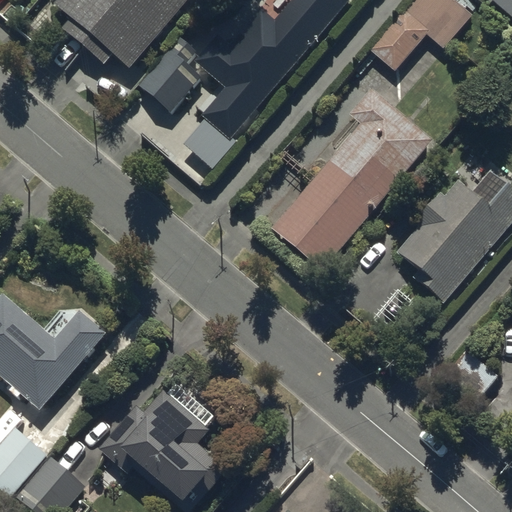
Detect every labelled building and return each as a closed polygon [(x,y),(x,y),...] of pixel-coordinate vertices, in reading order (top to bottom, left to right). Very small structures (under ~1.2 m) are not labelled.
[(71,19),(62,29),(106,67),(115,58),(129,70),(189,0),(55,0),(53,3),(71,19)] [(217,35),(194,62),(225,89),(201,117),(204,120),(181,147),(209,172),(235,142),(232,139),(332,22),(305,0),(291,0),(275,20),(261,7),(229,45),(217,35)] [(427,35),(443,49),(473,15),(455,0),(412,0),(368,49),(394,72),(427,35)] [(511,0),(491,0),(511,18),(511,0)] [(181,38),(138,87),(171,115),(202,78),(185,63),(196,50),(181,38)] [(359,125),(272,228),(321,271),(435,141),(372,87),(348,115),(359,125)] [(414,223),(418,227),(398,253),(420,270),(413,279),(445,305),(490,246),(492,248),(511,222),(511,188),(489,171),(473,193),(457,180),(445,196),(439,191),(414,223)] [(3,295),(0,298),(0,377),(39,411),(106,333),(79,310),(55,339),(3,295)] [(473,405),(498,377),(468,350),(443,379),(473,405)] [(136,406),(99,448),(127,476),(132,471),(177,511),(193,511),(230,472),(198,443),(209,430),(163,389),(143,412),(136,406)] [(13,429),(0,445),(0,489),(11,498),(45,456),(13,429)] [(64,511),(86,487),(51,457),(17,500),(31,511),(64,511)]
